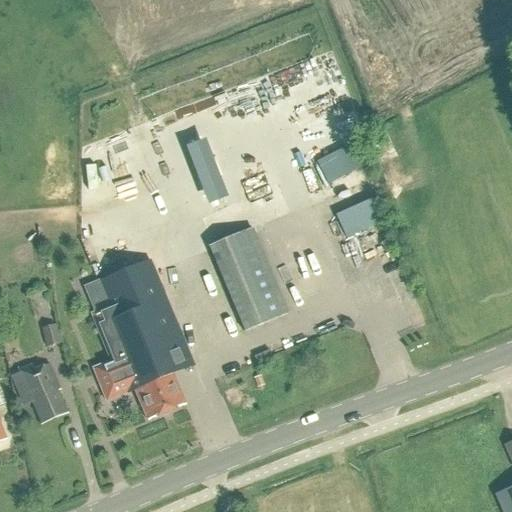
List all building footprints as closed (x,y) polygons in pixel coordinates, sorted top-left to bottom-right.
[(356,143),(316,163),(328,186),(367,167),(356,143)] [(375,198),(335,214),(345,237),(385,221),(375,198)] [(210,246),(245,332),(287,315),(252,229),(210,246)] [(90,315),(110,363),(93,370),(106,401),(134,390),(148,421),(184,406),(171,375),(193,366),(149,262),(101,282),(99,283),(109,307),(94,313),(90,315)] [(378,285),(395,278),(389,264),(372,272),(378,285)] [(13,319),(2,319),(4,340),(15,339),(13,319)] [(47,347),(61,344),(56,326),(43,330),(47,347)] [(23,407),(32,404),(41,424),(67,413),(57,391),(61,390),(50,364),(30,372),(28,367),(17,371),(18,374),(10,377),(23,407)] [(511,511),(511,487),(495,495),(502,511),(511,511)] [(29,494),(7,502),(10,511),(34,511),(36,511),(29,494)]
